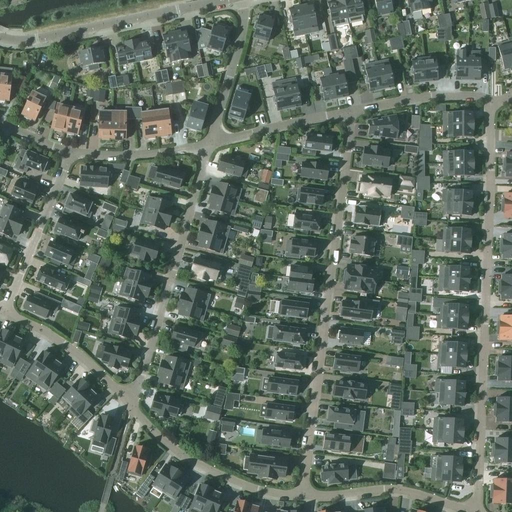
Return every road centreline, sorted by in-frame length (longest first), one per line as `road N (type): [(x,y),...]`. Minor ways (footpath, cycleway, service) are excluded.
road 1 (residential): [(490,103),(473,511)]
road 2 (residential): [(347,113),(301,495)]
road 3 (residential): [(131,407),(209,144)]
road 4 (residential): [(0,38),(44,40),(230,0)]
road 5 (residential): [(301,495),(211,471),(176,452),(131,407)]
road 6 (residential): [(4,311),(71,154)]
road 7 (residential): [(468,511),(392,490),(301,495)]
road 8 (residential): [(131,407),(86,362),(4,311)]
road 9 (residential): [(209,144),(241,35),(241,0)]
road 10 (residential): [(347,113),(448,95),(490,103)]
road 11 (residential): [(209,144),(347,113)]
road 12 (residential): [(71,154),(123,157),(209,144)]
